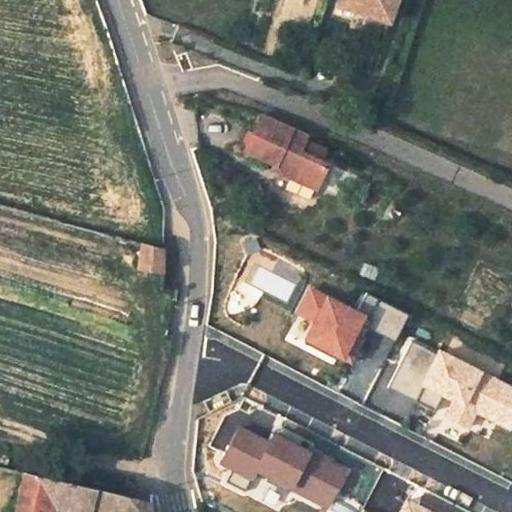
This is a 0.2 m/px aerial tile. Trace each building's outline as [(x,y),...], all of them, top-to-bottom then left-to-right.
[(336,0),(335,6),(387,23),(394,0),(336,0)] [(260,118),(244,153),(283,170),(285,176),(315,189),(326,167),(319,164),(298,155),(303,143),(305,137),(260,118)] [(303,143),(298,155),(319,164),(325,152),(303,143)] [(135,246),(133,271),(158,274),(161,248),(135,246)] [(325,293),(309,286),(295,313),(311,321),(325,293)] [(358,309),(325,293),(311,321),(302,339),(342,359),(356,332),(360,323),(365,313),(358,309)] [(367,293),(358,309),(365,313),(360,323),(394,340),(407,314),(367,293)] [(365,336),(356,332),(342,359),(351,363),(365,336)] [(434,410),(442,395),(422,385),(438,354),(411,340),(387,387),(434,410)] [(483,370),(440,349),(438,354),(422,385),(442,395),(452,400),(465,407),(483,370)] [(511,428),(511,384),(483,370),(465,407),(452,400),(443,416),(468,428),(476,414),(511,431),(511,428)] [(268,439),(238,423),(217,463),(252,481),(256,472),(252,470),(268,439)] [(348,470),(273,430),(268,439),(252,470),(256,472),(327,509),(348,470)] [(148,511),(147,501),(26,473),(16,511),(52,511),(53,507),(71,511),(148,511)] [(435,511),(418,503),(403,495),(393,511),(435,511)] [(445,511),(420,498),(418,503),(435,511),(445,511)]
